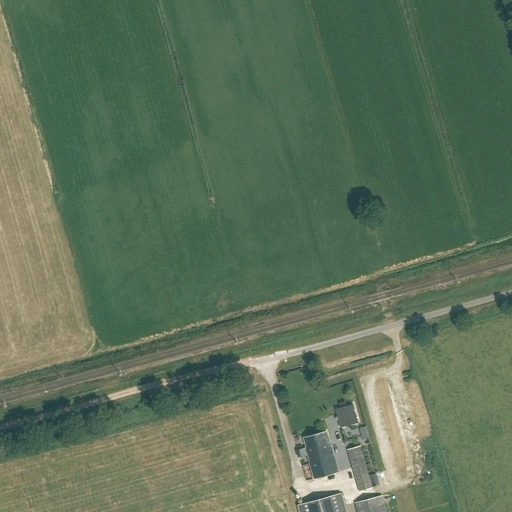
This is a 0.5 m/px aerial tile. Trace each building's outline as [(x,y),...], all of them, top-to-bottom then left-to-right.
[(337,409),(342,427),(359,422),(354,404),(337,409)] [(313,479),(338,472),(331,447),(329,448),(324,432),(303,438),(306,448),(304,448),(313,479)] [(373,489),(361,447),(348,451),(360,492),(373,489)] [(300,511),(346,511),(342,493),(298,505),(300,511)] [(387,511),(383,496),(355,503),(357,511),(387,511)]
